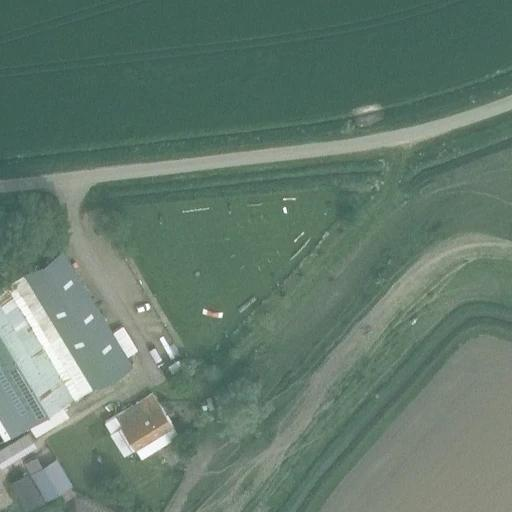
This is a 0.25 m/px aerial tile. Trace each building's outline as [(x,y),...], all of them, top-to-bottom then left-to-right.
[(119,208),(102,208),(102,236),(118,236),(119,208)] [(63,250),(23,274),(92,388),(131,364),(63,250)] [(5,284),(0,287),(0,416),(12,435),(73,399),(5,284)] [(151,393),(104,422),(110,432),(120,426),(134,448),(137,446),(143,455),(174,436),(168,427),(172,424),(158,402),(158,403),(151,393)] [(29,455),(35,467),(63,455),(58,442),(29,455)] [(79,447),(50,462),(66,492),(95,477),(79,447)] [(39,492),(53,493),(55,479),(40,478),(39,492)]
